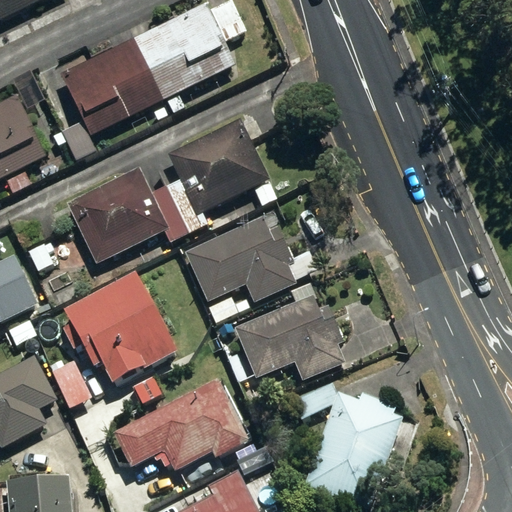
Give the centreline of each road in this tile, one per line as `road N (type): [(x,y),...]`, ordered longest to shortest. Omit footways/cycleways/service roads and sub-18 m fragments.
road 1 (secondary): [(327,0),(405,203),(467,333)]
road 2 (secondary): [(511,453),(467,333)]
